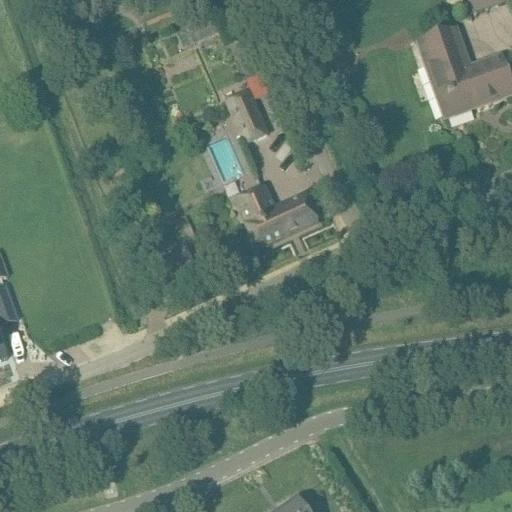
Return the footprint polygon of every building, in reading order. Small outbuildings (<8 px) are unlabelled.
[(483,0),(459,0),(467,20),(488,13),(483,0)] [(188,32),(194,48),(225,35),(218,19),(188,32)] [(511,98),(498,62),(468,73),(455,36),(419,49),(427,72),(436,69),(446,97),(437,100),(445,121),(476,110),(477,107),(489,103),(491,104),(511,98)] [(259,79),(247,84),(254,102),(266,97),(259,79)] [(230,104),(226,106),(245,148),(248,146),(267,138),(262,128),(248,96),(230,104)] [(272,214),(267,203),(262,192),(236,205),(245,226),(244,227),(256,254),(317,226),(305,199),(272,214)] [(195,254),(150,274),(151,277),(161,298),(203,278),(206,277),(195,254)] [(3,292),(0,292),(0,327),(1,331),(16,325),(3,292)] [(301,511),(295,503),(282,511),(301,511)]
